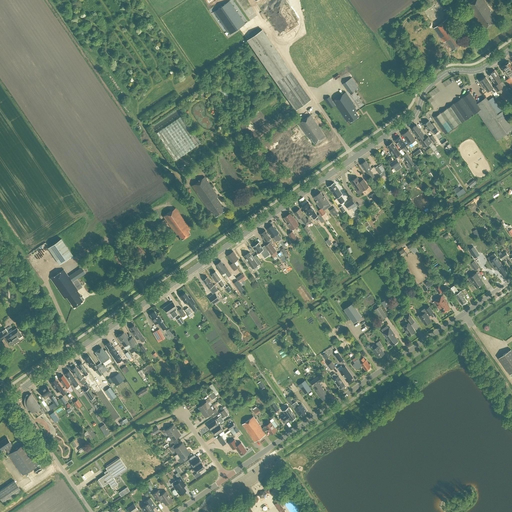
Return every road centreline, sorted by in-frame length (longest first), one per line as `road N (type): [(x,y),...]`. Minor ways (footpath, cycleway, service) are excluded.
road 1 (tertiary): [(12,396),(411,117),(437,78),(476,71),(511,48)]
road 2 (unclassified): [(226,477),(511,279)]
road 3 (residential): [(91,511),(12,396)]
